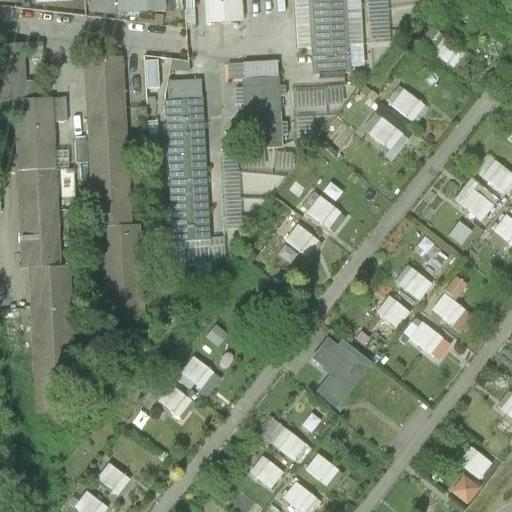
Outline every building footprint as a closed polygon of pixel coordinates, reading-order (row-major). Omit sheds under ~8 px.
[(126,0),(127,15),(164,12),(163,0),(126,0)] [(183,0),(163,0),(164,12),(184,11),(183,0)] [(193,0),(183,0),(184,11),(185,30),(195,30),(193,0)] [(203,0),(205,24),(230,23),(242,22),(240,0),(203,0)] [(311,48),(312,76),(350,75),(349,68),(363,68),(359,0),(292,0),(296,49),(311,48)] [(385,0),(365,0),(368,44),(388,43),(385,0)] [(436,52),(458,65),(466,52),(443,39),(436,52)] [(39,44),(23,44),(23,54),(39,53),(39,44)] [(0,101),(14,101),(25,101),(24,83),(22,45),(0,45),(0,101)] [(162,59),(144,58),(144,67),(163,69),(162,59)] [(130,227),(121,59),(85,61),(93,229),(101,229),(130,227)] [(170,61),(168,72),(188,74),(187,63),(170,61)] [(242,81),(278,79),(277,63),(241,65),(242,81)] [(227,82),(242,81),(241,65),(226,66),(227,82)] [(278,79),(242,81),(246,151),(281,149),(278,79)] [(200,101),(199,81),(166,83),(167,103),(200,101)] [(46,82),(24,83),(25,101),(47,100),(46,82)] [(389,101),(415,121),(428,104),(402,84),(389,101)] [(292,110),(324,109),(324,107),(342,106),(341,90),(324,91),(324,92),(292,94),(292,110)] [(14,101),(18,172),(54,170),(51,99),(47,100),(25,101),(14,101)] [(65,99),(53,100),(55,123),(66,123),(65,99)] [(166,133),(167,162),(204,160),(201,101),(200,101),(167,103),(165,103),(166,133)] [(394,149),(407,132),(378,111),(365,128),(394,149)] [(311,119),(295,120),(297,143),(313,142),(311,119)] [(159,136),(147,136),(148,156),(160,156),(159,136)] [(86,140),(74,141),(75,165),(87,164),(86,140)] [(223,233),(241,232),(237,150),(219,151),(223,233)] [(264,153),(238,154),(239,170),(265,169),(264,153)] [(293,155),(273,153),(271,169),(292,171),(293,155)] [(511,167),(490,153),(478,171),(508,192),(511,186),(511,167)] [(204,160),(167,162),(171,244),(208,242),(204,160)] [(59,268),(54,170),(18,172),(22,270),(32,269),(59,268)] [(500,200),(473,179),(457,199),(484,221),(500,200)] [(321,194),(309,212),(332,228),(345,210),(321,194)] [(511,214),(509,212),(491,238),(511,252),(511,214)] [(300,223),(287,239),(308,256),(321,240),(300,223)] [(138,227),(130,227),(101,229),(107,328),(143,326),(138,227)] [(225,247),(172,253),(173,257),(157,262),(162,277),(178,272),(181,272),(191,299),(209,275),(209,269),(215,268),(214,261),(226,259),(225,247)] [(422,300),(436,283),(415,266),(401,283),(422,300)] [(68,267),(59,268),(32,269),(38,411),(75,410),(68,267)] [(179,294),(174,279),(159,283),(164,299),(179,294)] [(456,325),(469,308),(448,291),(434,308),(456,325)] [(394,294),(379,310),(399,327),(413,311),(394,294)] [(406,336),(444,359),(456,339),(418,316),(406,336)] [(335,348),(327,342),(313,360),(332,375),(317,394),(335,408),(370,364),(341,341),(335,348)] [(180,379),(209,396),(223,373),(193,356),(180,379)] [(174,384),(161,401),(182,416),(195,399),(174,384)] [(511,415),(511,390),(500,404),(511,415)] [(274,443),(297,460),(310,443),(288,426),(274,443)] [(481,450),(467,466),(482,478),(496,462),(481,450)] [(322,451),(307,468),(328,486),(343,469),(322,451)] [(252,472),(274,488),(288,470),(266,454),(252,472)] [(100,479),(123,492),(132,475),(109,462),(100,479)] [(18,478),(17,486),(22,492),(30,492),(36,488),(37,481),(32,474),(25,473),(18,478)] [(467,473),(453,489),(470,503),(483,487),(467,473)] [(299,480),(285,496),(304,511),(307,511),(320,497),(299,480)] [(77,507),(83,511),(105,511),(111,506),(90,490),(77,507)]
